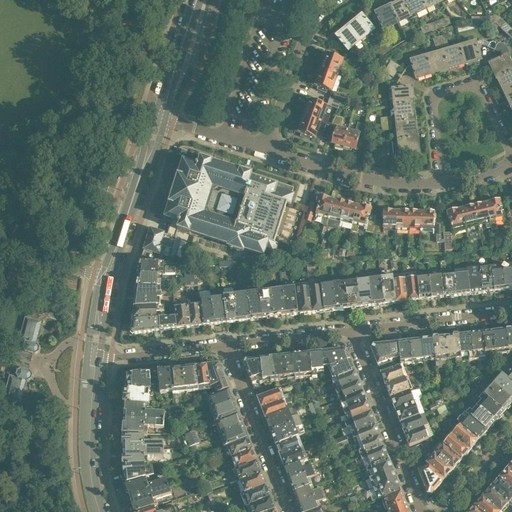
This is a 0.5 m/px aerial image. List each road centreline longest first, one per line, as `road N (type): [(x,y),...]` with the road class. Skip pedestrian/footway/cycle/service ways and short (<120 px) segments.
road 1 (track): [(0,216),(87,141),(101,71),(89,0)]
road 2 (primary): [(93,357),(107,275),(159,117)]
road 3 (residential): [(442,182),(436,95),(479,88),(511,159)]
road 4 (residential): [(347,330),(422,511)]
road 5 (residential): [(263,149),(394,184),(442,182)]
road 6 (residential): [(287,511),(223,345)]
road 7 (residential): [(347,330),(511,311)]
road 8 (residential): [(263,149),(306,28),(328,0)]
road 9 (primary): [(97,511),(87,448),(93,357)]
road 10 (residential): [(93,357),(223,345)]
road 11 (residential): [(223,345),(347,330)]
road 12 (primary): [(159,117),(197,0)]
